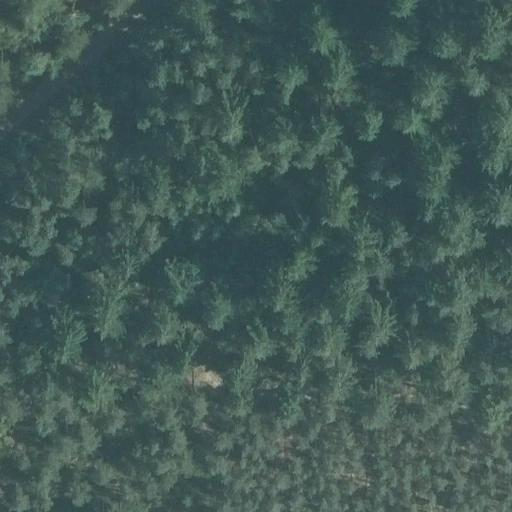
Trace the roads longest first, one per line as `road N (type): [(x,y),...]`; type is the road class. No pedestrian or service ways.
road 1 (track): [(0,361),(511,401)]
road 2 (track): [(414,0),(228,251),(204,381)]
road 3 (track): [(0,137),(159,0)]
